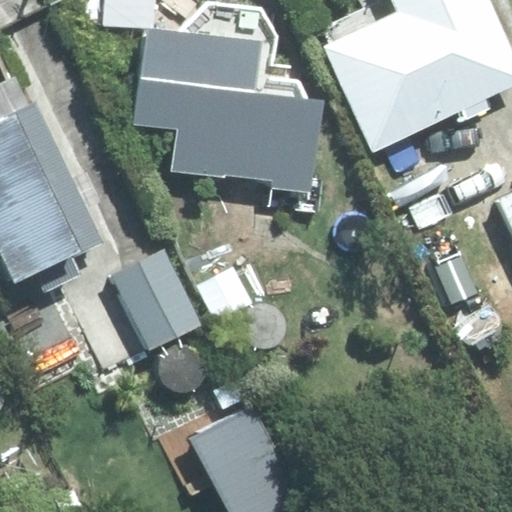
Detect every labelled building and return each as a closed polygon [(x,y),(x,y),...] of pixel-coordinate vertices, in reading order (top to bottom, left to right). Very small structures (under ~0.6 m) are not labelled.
[(511,80),(474,0),(376,0),(386,20),(315,53),(364,159),(446,121),(451,129),(481,114),(475,102),(511,84),(511,80)] [(211,178),(210,198),(228,198),(229,182),(302,186),(308,88),(268,85),(273,17),(199,11),(173,39),(129,35),(123,131),(164,133),(162,175),(211,178)] [(75,214),(93,204),(80,181),(62,189),(18,104),(0,113),(0,292),(23,280),(33,298),(70,279),(63,265),(93,249),(75,214)] [(442,191),(428,159),(381,179),(395,211),(442,191)] [(511,194),(491,204),(511,250),(511,194)] [(194,328),(159,250),(100,277),(137,356),(194,328)] [(257,399),(190,433),(229,511),(300,511),(312,506),(257,399)] [(75,511),(66,493),(48,502),(52,511),(75,511)]
